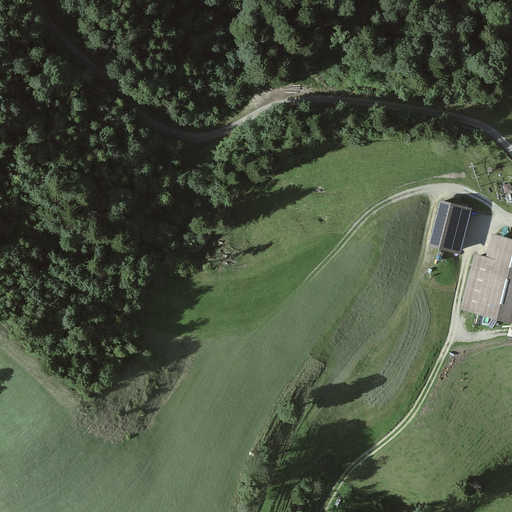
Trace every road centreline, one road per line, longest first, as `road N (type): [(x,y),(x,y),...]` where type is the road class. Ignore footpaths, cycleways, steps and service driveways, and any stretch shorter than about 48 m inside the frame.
road 1 (track): [(506,221),(463,188),(396,197),(368,214),(272,315),(224,336),(127,318),(0,241)]
road 2 (unclassified): [(491,131),(432,111),(310,99),(208,135),(175,133),(142,115),(65,42),(36,0)]
road 3 (track): [(451,335),(419,403),(347,472),(323,511)]
